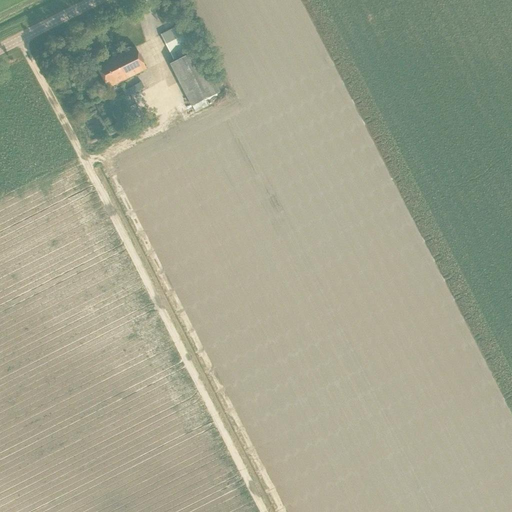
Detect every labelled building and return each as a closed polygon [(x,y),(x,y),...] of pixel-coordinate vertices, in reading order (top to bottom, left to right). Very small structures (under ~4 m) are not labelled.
[(172,57),(174,59),(193,49),(190,44),(196,41),(186,22),(183,24),(161,35),(172,57)] [(98,66),(108,89),(146,70),(135,48),(98,66)] [(220,92),(216,85),(198,50),(170,64),(191,107),(193,106),(196,112),(208,106),(206,100),(220,92)] [(142,82),(124,92),(126,97),(144,88),(142,82)] [(129,107),(135,119),(141,117),(135,104),(129,107)]
